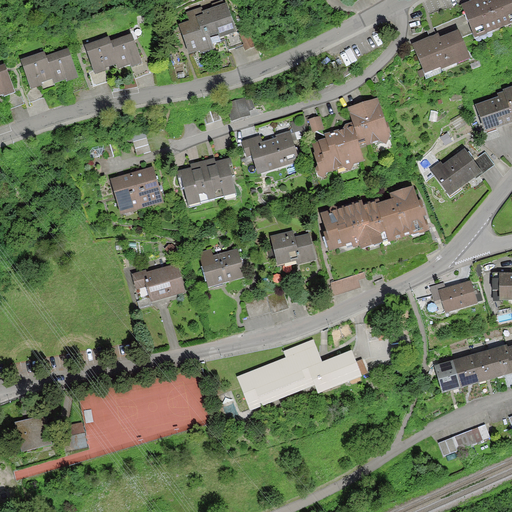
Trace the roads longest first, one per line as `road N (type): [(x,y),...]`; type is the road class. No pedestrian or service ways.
road 1 (residential): [(0,385),(300,323),(406,282),(463,242)]
road 2 (residential): [(405,4),(250,76),(0,136)]
road 3 (residential): [(105,170),(344,92),(401,35),(405,4)]
road 4 (residential): [(281,511),(511,396)]
